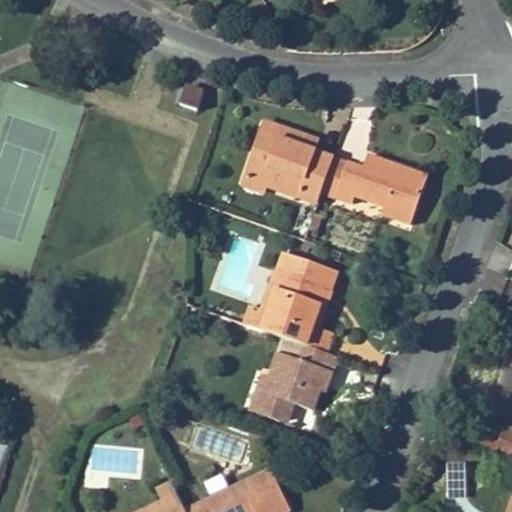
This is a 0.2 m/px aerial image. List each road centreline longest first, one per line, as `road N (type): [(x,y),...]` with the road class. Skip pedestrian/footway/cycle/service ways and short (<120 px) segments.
road 1 (residential): [(377,511),(403,462),(511,79)]
road 2 (residential): [(511,79),(306,71),(112,0)]
